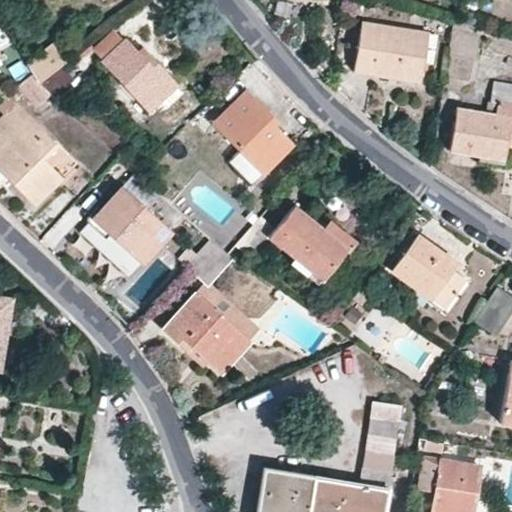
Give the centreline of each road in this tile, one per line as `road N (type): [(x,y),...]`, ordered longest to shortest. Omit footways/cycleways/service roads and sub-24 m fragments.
road 1 (residential): [(511,244),(356,134),(297,82),(227,0)]
road 2 (residential): [(0,234),(93,322),(156,402),(196,511)]
